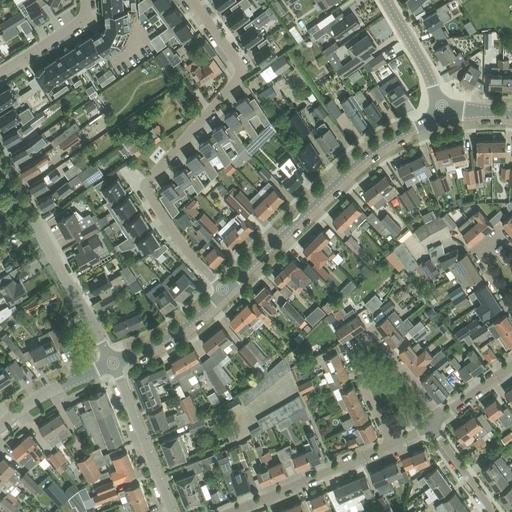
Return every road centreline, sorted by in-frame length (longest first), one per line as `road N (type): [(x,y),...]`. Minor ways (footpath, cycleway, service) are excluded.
road 1 (residential): [(182,0),(235,76),(141,191),(223,292)]
road 2 (residential): [(223,292),(342,175),(446,105)]
road 3 (residential): [(385,445),(350,363),(354,343),(370,334),(441,419)]
road 4 (residential): [(111,364),(0,163)]
road 5 (residential): [(233,511),(385,445)]
road 6 (residential): [(171,511),(111,364)]
road 7 (residential): [(111,364),(185,328),(223,292)]
road 8 (tertiary): [(446,105),(386,0)]
